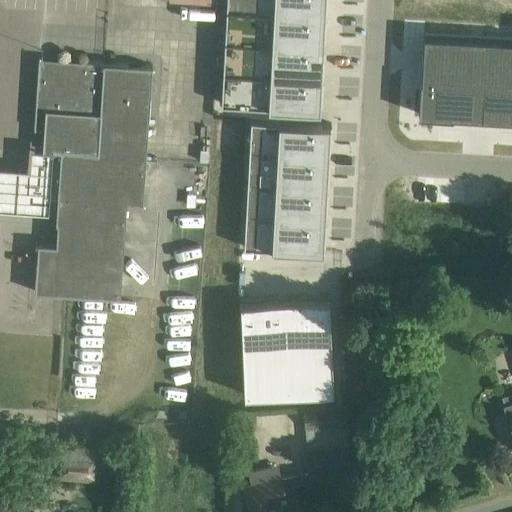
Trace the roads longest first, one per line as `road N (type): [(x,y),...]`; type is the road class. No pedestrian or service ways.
road 1 (residential): [(379,0),(367,161)]
road 2 (residential): [(511,169),(367,161)]
